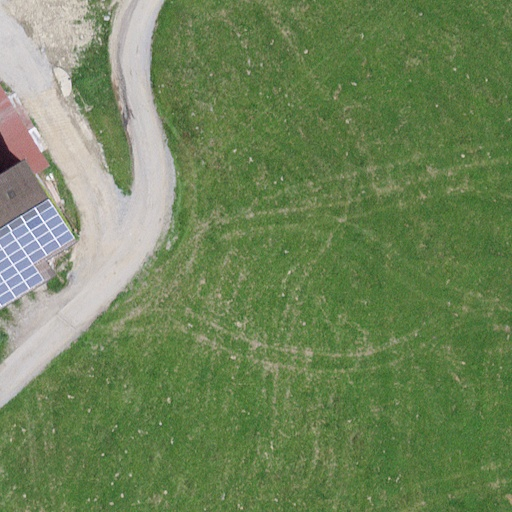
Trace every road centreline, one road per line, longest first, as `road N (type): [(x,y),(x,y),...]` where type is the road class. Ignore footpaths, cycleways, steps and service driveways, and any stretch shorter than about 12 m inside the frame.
road 1 (track): [(0,387),(151,217),(150,166),(128,80),(129,24),(147,0)]
road 2 (track): [(0,44),(22,56),(125,254)]
